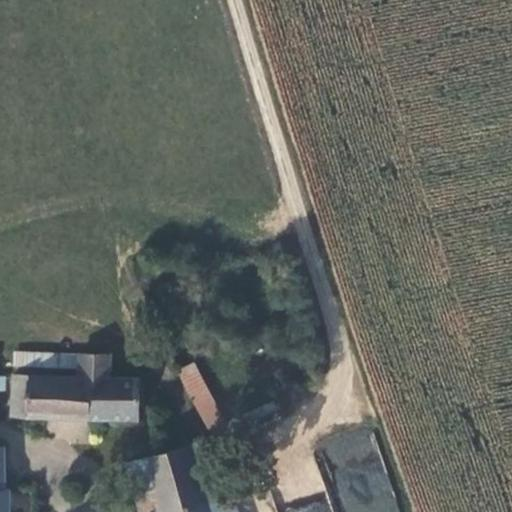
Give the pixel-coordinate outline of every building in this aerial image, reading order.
[(26,346),(25,356),(93,358),(94,348),(26,346)] [(92,367),(24,365),(21,405),(144,412),(148,371),(124,368),(124,351),(94,348),(93,358),(92,367)] [(192,367),(227,457),(245,451),(211,360),(192,367)] [(0,390),(10,390),(11,375),(0,374),(0,390)] [(181,397),(176,383),(147,393),(152,408),(181,397)] [(399,511),(373,425),(317,442),(334,497),(285,511),(399,511)] [(214,443),(233,511),(243,511),(228,459),(227,457),(219,442),(214,443)] [(133,462),(147,511),(233,511),(214,443),(133,462)] [(0,511),(11,511),(11,446),(0,445),(0,511)]
